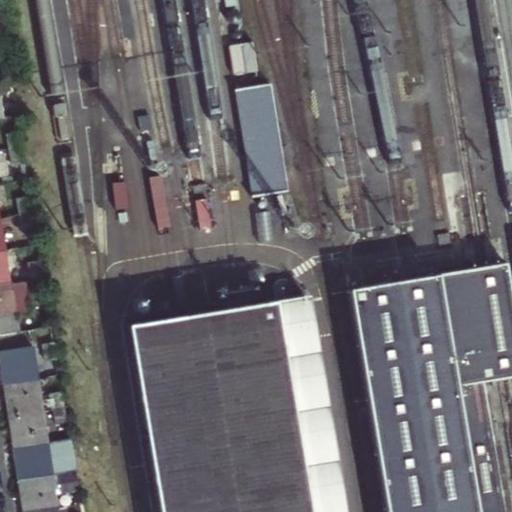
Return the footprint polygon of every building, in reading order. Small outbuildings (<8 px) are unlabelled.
[(12,100),(10,84),(0,85),(0,93),(1,102),(12,100)] [(269,86),(234,91),(251,198),(286,192),(269,86)] [(5,135),(8,150),(19,148),(16,133),(5,135)] [(22,164),(19,148),(8,150),(11,166),(22,164)] [(1,233),(0,227),(0,251),(4,250),(23,246),(18,228),(1,233)] [(0,284),(10,282),(4,250),(0,251),(0,284)] [(27,263),(30,279),(41,277),(38,261),(27,263)] [(372,285),(348,288),(384,511),(506,511),(485,383),(501,380),(511,378),(511,309),(504,263),(482,267),(412,278),(372,285)] [(44,294),(41,277),(30,279),(24,280),(27,297),(44,294)] [(24,280),(10,282),(0,284),(0,334),(19,331),(16,316),(30,314),(27,297),(24,280)] [(344,511),(309,295),(274,301),(308,511),(344,511)] [(126,326),(157,511),(308,511),(274,301),(241,307),(199,314),(161,320),(126,326)] [(44,361),(56,359),(53,343),(41,345),(44,361)] [(0,363),(0,366),(3,384),(37,379),(32,346),(0,350),(0,363)] [(42,411),(37,379),(3,384),(6,403),(8,416),(42,411)] [(49,394),(52,409),(63,407),(60,392),(49,394)] [(65,420),(63,407),(52,409),(54,422),(65,420)] [(47,443),(42,411),(8,416),(11,436),(13,448),(47,443)] [(65,439),(47,443),(13,448),(16,466),(18,481),(51,475),(71,472),(65,439)] [(21,502),(22,511),(27,511),(57,507),(54,492),(65,490),(65,489),(75,487),(73,471),(71,472),(51,475),(18,481),(21,502)]
